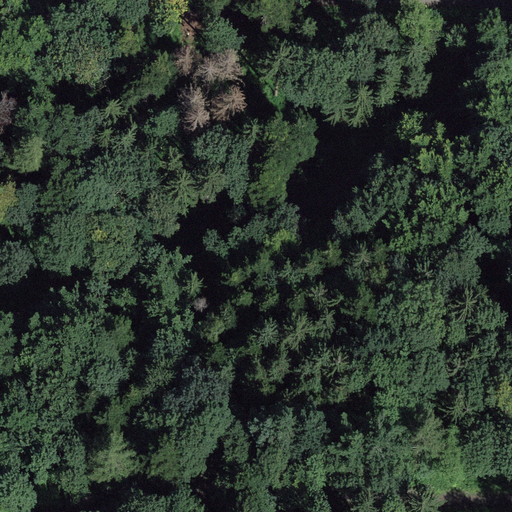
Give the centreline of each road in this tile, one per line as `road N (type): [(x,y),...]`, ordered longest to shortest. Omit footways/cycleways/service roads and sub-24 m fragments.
road 1 (track): [(511,39),(463,96),(331,195),(60,290),(0,323)]
road 2 (track): [(57,511),(107,494),(221,486),(511,487)]
road 3 (track): [(355,0),(0,17)]
